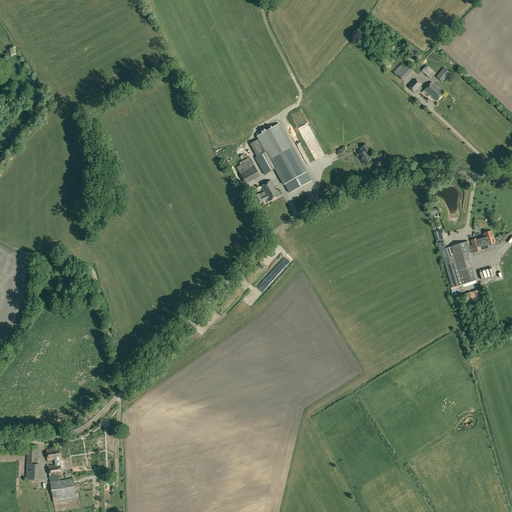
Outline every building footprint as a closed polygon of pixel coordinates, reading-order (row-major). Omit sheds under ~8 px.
[(402,63),(394,72),(402,79),(410,70),(402,63)] [(421,71),(431,79),(435,73),(427,65),(421,71)] [(436,77),(442,83),(450,73),(444,68),(436,77)] [(407,86),(414,93),(421,85),(414,79),(407,86)] [(424,90),(436,101),(444,93),(432,82),(424,90)] [(300,122),(307,117),(303,112),(296,117),(300,122)] [(311,181),(280,124),(256,136),(258,139),(250,144),(257,156),(255,157),(264,175),(276,168),(284,184),(286,183),(290,192),(311,181)] [(363,161),(364,164),(371,160),(367,152),(370,151),(366,144),(361,147),(363,151),(362,153),(359,154),(361,158),(360,159),(361,161),(363,161)] [(236,167),(243,180),(258,173),(251,159),(238,166),(236,167)] [(254,197),(257,204),(267,198),(269,201),(279,196),(271,180),(261,186),(264,192),(260,194),(254,197)] [(433,232),(437,244),(437,243),(444,241),(440,230),(433,232)] [(471,241),(472,244),(493,238),(491,231),(483,233),(484,236),(471,241)] [(472,244),(474,252),(481,250),(480,247),(495,243),(493,238),(472,244)] [(450,288),(451,290),(463,287),(462,284),(465,283),(476,280),(468,254),(471,253),(470,249),(472,248),(471,246),(469,246),(467,241),(450,247),(446,248),(444,241),(437,243),(439,251),(441,251),(443,258),(447,271),(452,288),(450,288)] [(480,289),(465,294),(469,306),(483,301),(480,289)] [(25,480),(39,480),(40,464),(35,463),(36,448),(36,446),(27,446),(27,448),(25,480)] [(50,482),(54,503),(76,499),(73,479),(60,481),(59,475),(61,474),(60,464),(59,459),(61,458),(60,448),(46,450),(48,461),(55,460),(55,461),(56,461),(56,465),(48,466),(50,476),(51,482),(50,482)]
